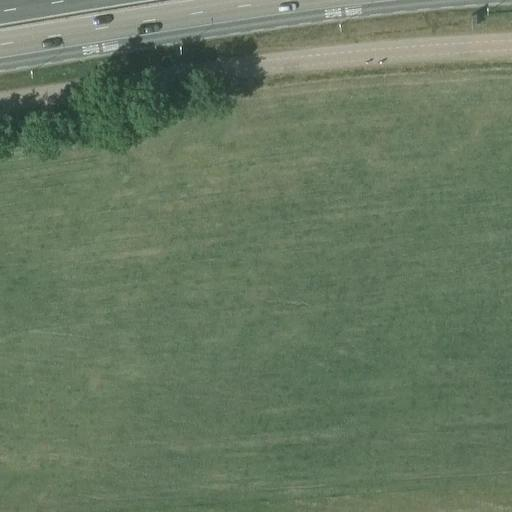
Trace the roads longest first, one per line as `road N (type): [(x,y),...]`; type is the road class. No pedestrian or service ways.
road 1 (unclassified): [(511,47),(371,54),(0,106)]
road 2 (primary): [(0,46),(295,0)]
